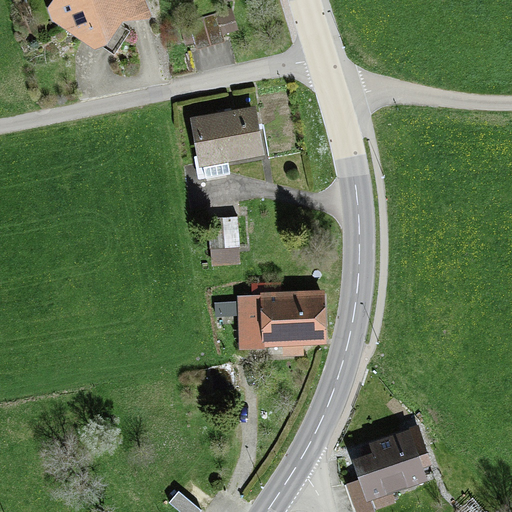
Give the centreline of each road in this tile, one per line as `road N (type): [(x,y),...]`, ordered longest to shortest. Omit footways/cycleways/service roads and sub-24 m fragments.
road 1 (tertiary): [(311,443),(348,359),(360,300),(359,202),(332,86)]
road 2 (residential): [(326,62),(0,128)]
road 3 (residential): [(511,107),(332,86)]
